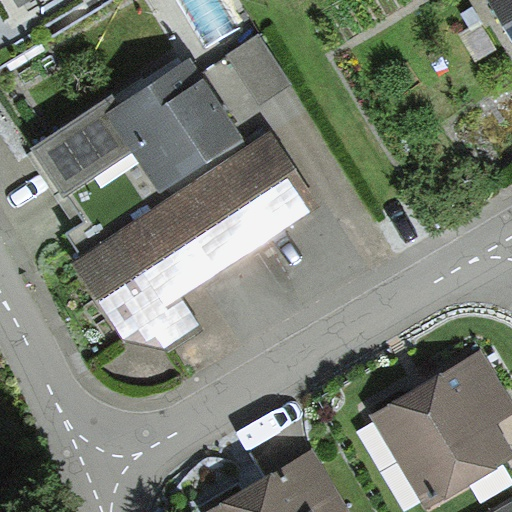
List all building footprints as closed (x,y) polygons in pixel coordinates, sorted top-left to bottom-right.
[(0,0),(0,66),(114,0),(0,0)] [(511,0),(479,0),(511,54),(511,0)] [(273,32),(213,61),(239,113),(298,85),(273,32)] [(120,111),(114,101),(31,156),(64,206),(69,203),(85,226),(67,238),(84,263),(74,269),(126,347),(168,355),(202,332),(183,304),(323,211),(271,132),(246,149),(190,65),(120,111)] [(423,391),(374,420),(427,511),(430,511),(511,464),(511,456),(494,427),(511,416),(511,402),(484,355),(423,391)] [(259,490),(220,511),(345,511),(314,458),(259,490)]
